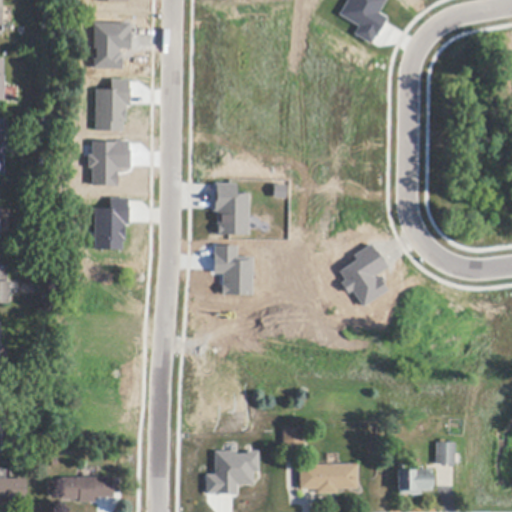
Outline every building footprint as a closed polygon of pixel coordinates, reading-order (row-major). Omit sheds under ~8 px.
[(357,25),(352,34),(371,44),(385,17),(377,13),(384,0),(346,0),(338,15),(357,25)] [(94,130),(125,131),(126,79),(109,79),(109,89),(95,89),(94,130)] [(0,125),(4,125),(4,127),(8,127),(8,134),(3,134),(3,174),(0,173),(0,125)] [(116,186),(117,168),(128,168),(128,141),(91,141),(90,154),(87,154),(87,167),(90,167),(90,185),(116,186)] [(214,235),(247,235),(248,193),(235,193),(235,183),(215,183),(214,235)] [(93,208),(93,249),(125,250),(125,198),(108,198),(108,208),(93,208)] [(0,229),(0,208),(8,208),(8,229),(0,229)] [(337,270),(343,280),(339,282),(346,293),(351,290),(360,306),(386,291),(376,274),(386,268),(371,243),(351,255),(354,260),(337,270)] [(250,295),(251,257),(235,256),(235,245),(212,245),(211,273),(220,274),(219,295),(250,295)] [(0,267),(6,268),(6,283),(8,283),(7,304),(0,304),(0,267)] [(293,448),(286,448),(283,448),(283,429),(303,429),(303,448),(293,448)] [(454,444),(454,466),(453,466),(437,466),(436,466),(436,444),(454,444)] [(235,494),(235,484),(251,484),(251,471),(256,471),(257,452),(213,451),(213,474),(204,474),(204,494),(235,494)] [(315,491),(302,491),(299,491),(299,466),(357,466),(357,490),(337,490),(337,495),(316,495),(316,491),(315,491)] [(419,495),(398,496),(398,492),(397,492),(397,472),(399,472),(399,466),(404,466),(404,472),(431,471),(431,475),(432,475),(432,488),(431,488),(431,492),(419,492),(419,495)] [(109,499),(98,499),(94,499),(94,503),(79,503),(79,501),(62,501),(62,479),(81,479),(90,479),(113,478),(113,499),(109,499)] [(0,480),(4,480),(26,480),(26,501),(9,501),(9,504),(0,504),(0,480)]
